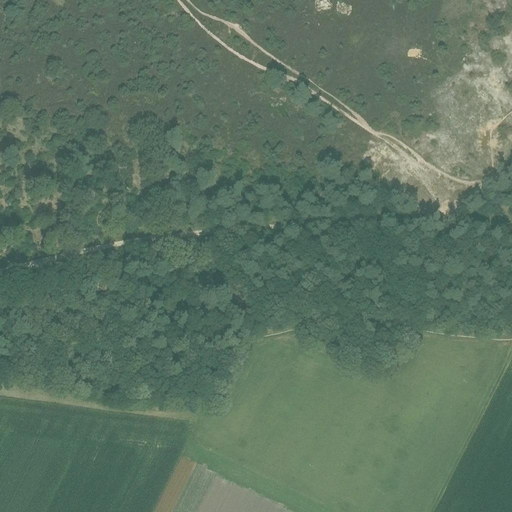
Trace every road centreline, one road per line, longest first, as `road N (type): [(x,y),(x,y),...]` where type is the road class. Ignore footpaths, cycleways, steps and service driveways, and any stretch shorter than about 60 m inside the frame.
road 1 (track): [(0,269),(208,232),(452,218)]
road 2 (unknown): [(190,0),(373,131),(397,139),(460,203)]
